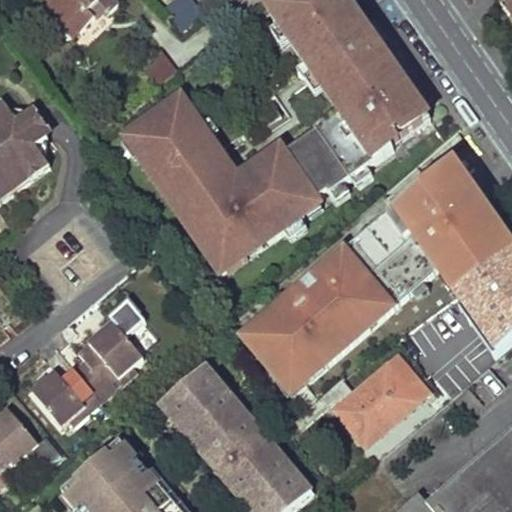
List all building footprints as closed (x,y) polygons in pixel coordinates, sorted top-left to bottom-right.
[(53,0),(54,1),(45,9),(63,27),(69,21),(82,34),(96,21),(88,13),(99,3),(107,10),(111,15),(120,7),(113,0),(53,0)] [(330,0),(279,0),(262,12),(339,123),(285,161),(280,153),(237,182),(182,106),(123,145),(224,282),(305,221),(301,215),(390,155),(388,148),(428,122),(374,48),(368,40),(362,45),(330,0)] [(511,0),(499,9),(505,17),(511,11),(511,0)] [(99,3),(88,13),(96,21),(107,10),(99,3)] [(69,21),(63,27),(76,40),(82,34),(69,21)] [(165,55),(146,68),(161,89),(180,76),(165,55)] [(0,202),(49,167),(36,149),(47,141),(28,113),(17,122),(3,103),(0,104),(0,202)] [(511,250),(479,201),(455,165),(303,289),(242,339),(285,390),(319,363),(326,369),(440,272),(459,299),(511,260),(511,250)] [(84,364),(73,373),(95,398),(117,379),(119,381),(133,369),(161,345),(131,310),(108,329),(77,355),(84,364)] [(137,374),(133,369),(119,381),(117,379),(95,398),(101,405),(137,374)] [(332,407),(367,451),(430,397),(419,384),(411,392),(391,369),(355,399),(342,384),(354,374),(351,372),(330,389),(334,391),(295,424),(301,431),(332,407)] [(208,371),(162,410),(197,451),(200,449),(218,471),(221,468),(230,479),(224,484),(247,511),(296,511),(314,497),(208,371)] [(95,398),(73,373),(60,383),(54,376),(39,389),(31,395),(62,431),(69,425),(87,410),(84,407),(95,398)] [(101,405),(95,398),(84,407),(87,410),(69,425),(72,430),(101,405)] [(32,457),(40,450),(10,416),(0,423),(0,474),(3,477),(12,469),(15,471),(32,457)] [(420,499),(405,511),(511,511),(511,436),(429,509),(420,499)] [(63,494),(78,511),(178,511),(122,444),(63,494)] [(200,449),(197,451),(224,484),(230,479),(221,468),(218,471),(200,449)] [(3,477),(9,484),(36,462),(32,457),(15,471),(12,469),(3,477)] [(0,491),(9,484),(3,477),(0,479),(0,491)]
